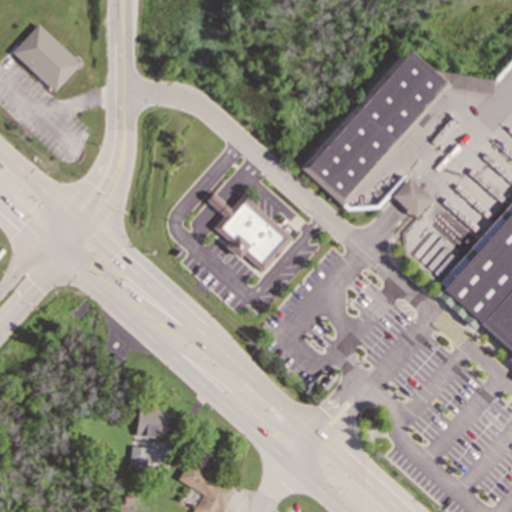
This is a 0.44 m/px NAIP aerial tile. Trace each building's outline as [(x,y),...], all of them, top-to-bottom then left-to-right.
[(11,52),(53,91),(79,63),(36,24),(11,52)] [(298,169),(323,191),(329,192),(340,201),(442,81),(452,90),(489,95),(491,79),(445,73),(444,82),(403,46),(298,169)] [(429,199),(406,177),(389,196),(412,217),(429,199)] [(259,271),(289,238),(242,196),(231,209),(211,191),(202,200),(222,218),(212,229),(259,271)] [(511,350),(444,289),(511,213),(511,350)] [(163,410),(135,409),(134,436),(162,437),(163,410)] [(144,468),(147,448),(129,446),(127,466),(144,468)] [(201,493),(191,511),(219,511),(232,485),(189,464),(180,483),(201,493)]
